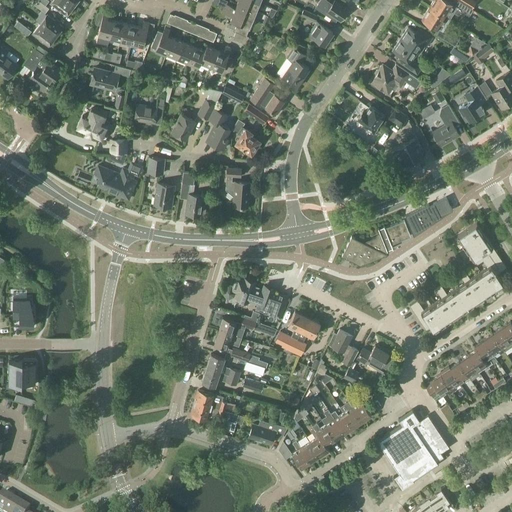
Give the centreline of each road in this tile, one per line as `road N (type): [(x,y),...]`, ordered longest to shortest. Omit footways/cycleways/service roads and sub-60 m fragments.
road 1 (residential): [(168,426),(273,462),(302,485),(417,393)]
road 2 (residential): [(291,168),(304,125),(389,0)]
road 3 (tertiary): [(477,164),(404,201),(297,235)]
road 4 (residential): [(419,358),(410,341),(270,273)]
road 5 (tertiary): [(297,235),(184,239),(125,228)]
road 6 (residential): [(291,168),(141,148)]
road 7 (residential): [(168,426),(211,287)]
road 8 (tertiary): [(125,228),(0,154)]
